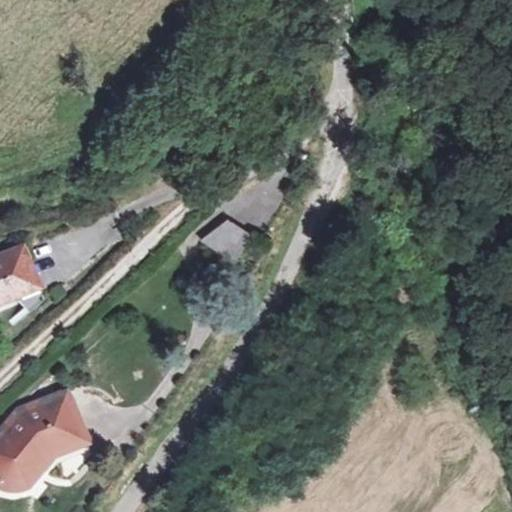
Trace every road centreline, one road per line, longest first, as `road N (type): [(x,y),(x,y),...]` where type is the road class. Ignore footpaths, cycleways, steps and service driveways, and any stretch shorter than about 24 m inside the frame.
road 1 (unclassified): [(341,115),(322,197),(296,260),(234,362),(122,511)]
road 2 (track): [(0,383),(210,195)]
road 3 (unclassified): [(210,195),(341,115)]
